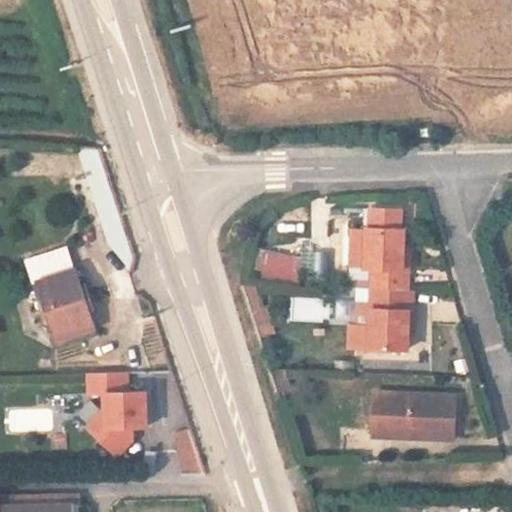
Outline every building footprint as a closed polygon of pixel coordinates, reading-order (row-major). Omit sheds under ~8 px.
[(102,183),(90,148),(67,146),(91,214),(110,207),(102,183)] [(283,231),(308,221),(303,207),(277,218),(283,231)] [(355,302),(391,305),(392,269),(386,269),(388,225),(364,223),(363,240),(352,241),(349,280),(356,280),(355,302)] [(31,279),(52,340),(90,328),(61,244),(16,260),(24,281),(31,279)] [(298,282),(303,253),(259,247),(255,275),(298,282)] [(329,273),(331,251),(317,250),(315,272),(329,273)] [(391,305),(355,302),(353,362),(393,365),(393,345),(395,305),(391,305)] [(395,305),(393,345),(402,345),(403,306),(395,305)] [(120,374),(82,375),(83,396),(98,396),(99,410),(99,429),(90,439),(110,458),(125,441),(125,429),(139,429),(138,394),(120,394),(120,374)] [(372,455),(373,449),(405,450),(404,457),(436,459),(439,414),(357,409),(355,454),(372,455)] [(99,429),(99,410),(80,430),(90,439),(99,429)] [(181,475),(198,473),(192,429),(175,431),(181,475)] [(0,511),(78,511),(79,495),(0,497),(0,511)]
